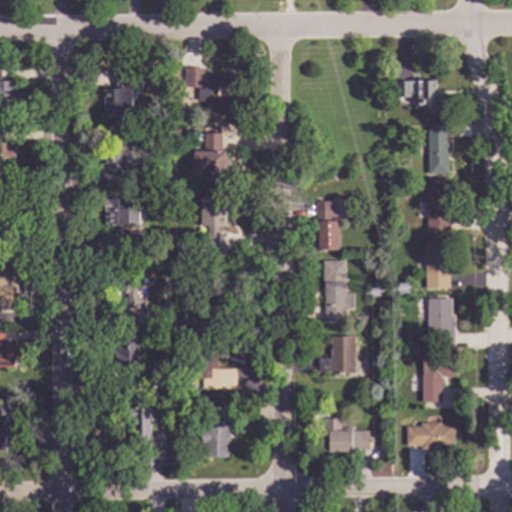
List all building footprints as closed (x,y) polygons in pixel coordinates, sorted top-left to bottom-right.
[(202,76),(207,76),(207,77),(229,76),(230,101),(229,101),(229,121),(206,122),(206,103),(197,103),(197,89),(184,89),(184,70),(202,70),(202,76)] [(131,88),(127,88),(127,91),(130,91),(131,117),(103,117),(102,91),(115,91),(115,71),(131,71),(131,88)] [(431,80),(433,82),(435,82),(435,91),(437,91),(437,96),(435,96),(435,109),(434,109),(434,115),(423,115),(422,109),(413,109),(413,96),(410,96),(410,99),(393,100),(393,83),(410,83),(410,89),(416,89),(415,83),(424,83),(428,80),(431,80)] [(0,82),(12,82),(13,103),(10,103),(11,111),(0,111),(0,82)] [(445,144),(446,144),(447,176),(427,176),(426,125),(444,125),(445,144)] [(219,152),(224,152),(224,158),(227,158),(226,174),(222,174),(222,182),(201,182),(201,170),(187,170),(188,153),(202,153),(202,139),(197,139),(197,133),(220,134),(219,152)] [(123,168),(125,168),(125,184),(106,184),(106,185),(99,185),(99,175),(104,175),(102,138),(123,138),(123,168)] [(0,144),(9,144),(9,150),(13,150),(13,160),(8,160),(8,172),(0,172),(0,144)] [(448,199),(450,199),(451,217),(448,217),(448,233),(425,233),(424,187),(448,187),(448,199)] [(224,228),(216,228),(216,236),(217,236),(217,251),(201,251),(201,236),(207,236),(208,230),(199,230),(198,201),(224,200),(224,228)] [(126,227),(103,227),(103,201),(126,201),(126,227)] [(332,219),(330,219),(330,222),(337,222),(337,252),(315,252),(314,204),(331,203),(332,219)] [(143,254),(126,254),(126,237),(143,237),(143,254)] [(447,260),(449,260),(449,275),(447,275),(448,290),(424,290),(423,243),(447,243),(447,260)] [(344,296),(352,296),(352,310),(344,310),(345,323),(322,323),(321,263),(344,262),(344,296)] [(132,274),(138,274),(137,287),(136,287),(136,301),(143,301),(142,310),(126,309),(126,293),(119,293),(119,277),(112,277),(112,266),(133,267),(132,274)] [(8,282),(10,282),(10,287),(11,287),(11,310),(0,310),(0,268),(8,268),(8,282)] [(450,317),(452,317),(453,348),(432,348),(432,337),(426,337),(426,301),(450,300),(450,317)] [(145,327),(127,327),(127,312),(145,313),(145,327)] [(217,358),(215,358),(215,371),(235,371),(235,390),(201,391),(201,380),(190,380),(190,334),(210,334),(210,332),(217,332),(217,358)] [(0,334),(3,335),(2,343),(5,343),(5,345),(14,345),(14,354),(16,355),(15,361),(13,361),(13,367),(11,367),(11,369),(0,369),(0,334)] [(353,375),(342,376),(342,377),(337,377),(337,376),(330,376),(330,374),(316,374),(316,360),(328,360),(328,350),(330,350),(330,338),(352,338),(353,375)] [(138,367),(129,367),(129,377),(119,377),(119,368),(111,368),(111,354),(115,354),(115,343),(138,343),(138,367)] [(452,378),(440,379),(440,404),(420,405),(420,378),(421,378),(421,355),(452,354),(452,378)] [(164,384),(149,384),(149,370),(164,370),(164,384)] [(150,441),(143,441),(143,454),(132,454),(131,421),(127,421),(127,412),(132,412),(132,410),(137,410),(137,401),(150,401),(150,441)] [(0,405),(16,405),(16,424),(0,424),(0,405)] [(235,426),(226,425),(226,435),(228,435),(228,444),(229,444),(228,457),(227,457),(227,460),(204,459),(204,445),(200,445),(200,433),(204,433),(205,409),(235,408),(235,426)] [(339,430),(351,430),(351,433),(367,433),(367,451),(329,452),(329,454),(324,454),(324,452),(317,452),(317,434),(324,434),(323,421),(339,420),(339,430)] [(438,426),(453,426),(453,450),(439,450),(439,452),(419,452),(419,448),(404,448),(404,429),(419,429),(419,425),(438,425),(438,426)] [(0,430),(12,430),(12,443),(4,443),(4,453),(0,453),(0,430)] [(160,458),(145,458),(145,443),(160,444),(160,458)]
